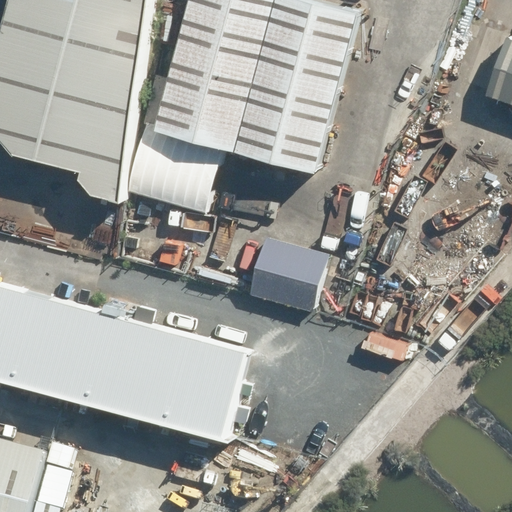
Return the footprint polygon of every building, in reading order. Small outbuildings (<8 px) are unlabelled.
[(18,0),(0,76),(0,111),(26,153),(95,170),(94,176),(139,197),(164,0),(18,0)] [(200,135),(195,156),(270,175),(276,155),(330,169),(372,11),(331,0),(203,0),(171,127),(200,135)] [(476,22),(473,33),(482,36),(485,25),(476,22)] [(479,80),(511,91),(511,29),(498,25),(479,80)] [(263,292),(325,309),(341,251),(278,235),(263,292)] [(0,276),(0,365),(243,431),(266,348),(0,276)] [(0,440),(0,511),(49,511),(60,470),(45,466),(49,454),(0,440)]
